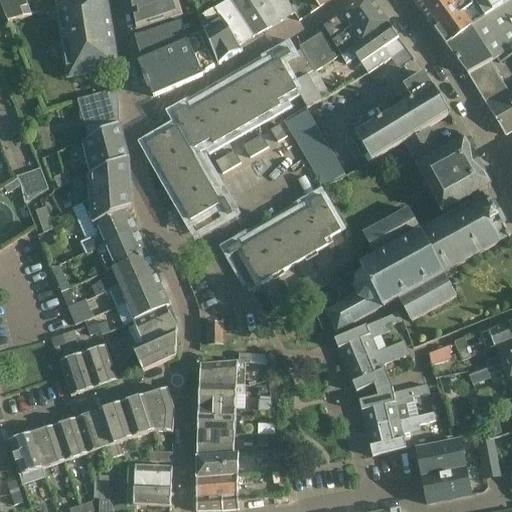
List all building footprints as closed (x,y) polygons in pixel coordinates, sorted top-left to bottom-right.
[(0,0),(0,4),(8,25),(33,17),(26,0),(0,0)] [(55,7),(67,81),(118,68),(106,0),(81,0),(56,6),(55,7)] [(129,0),(133,16),(178,2),(183,0),(129,0)] [(231,2),(253,39),(266,31),(247,0),(229,0),(230,1),(228,2),(228,3),(231,2)] [(295,15),(286,0),(247,0),(266,31),(295,15)] [(313,0),(320,9),(333,0),(313,0)] [(324,28),(332,42),(379,12),(370,0),(365,0),(343,16),(324,28)] [(511,0),(411,0),(447,48),(473,28),(482,23),(501,12),(499,9),(511,1),(511,0)] [(492,40),(456,61),(468,76),(490,63),(496,59),(511,50),(511,1),(499,9),(501,12),(482,23),(492,40)] [(133,16),(136,33),(162,24),(165,24),(179,19),(179,20),(184,18),(178,2),(133,16)] [(215,10),(238,47),(253,39),(231,2),(228,3),(228,2),(215,10)] [(204,9),(197,11),(215,60),(218,67),(241,53),(238,47),(215,10),(207,14),(206,13),(204,9)] [(332,42),(341,57),(388,25),(379,12),(332,42)] [(181,24),(179,20),(179,19),(165,24),(162,24),(164,29),(155,32),(156,36),(136,42),(142,64),(196,53),(194,48),(191,38),(187,40),(186,38),(182,23),(181,24)] [(482,23),(473,28),(447,48),(456,61),(492,40),(482,23)] [(390,61),(382,50),(397,39),(388,25),(341,57),(347,66),(357,59),(368,76),(390,61)] [(314,72),(315,74),(338,60),(322,34),(299,48),(301,51),(302,50),(314,72)] [(196,53),(140,65),(154,98),(202,77),(202,76),(215,69),(199,35),(191,38),(196,53)] [(193,148),(195,151),(211,142),(214,146),(281,108),(278,103),(297,92),(294,87),(309,78),(308,76),(314,72),(302,50),(301,51),(291,57),(288,51),(175,116),(189,141),(193,148)] [(511,50),(496,59),(500,65),(511,58),(511,50)] [(490,63),(468,76),(486,106),(509,93),(509,92),(490,63)] [(356,136),(372,164),(404,145),(429,130),(450,117),(432,89),(424,75),(404,87),(412,101),(356,136)] [(294,87),(297,92),(307,110),(322,101),(309,78),(294,87)] [(509,93),(486,106),(505,138),(511,134),(511,90),(509,92),(509,93)] [(114,91),(77,102),(88,140),(81,143),(90,177),(128,160),(129,160),(129,159),(123,140),(118,124),(119,103),(114,91)] [(290,133),(311,120),(306,111),(284,124),(290,133)] [(290,133),(296,143),(318,130),(311,120),(290,133)] [(271,131),(278,143),(287,138),(280,126),(271,131)] [(147,146),(159,168),(193,148),(189,141),(185,143),(177,129),(147,146)] [(318,130),(296,143),(302,154),(324,141),(318,130)] [(440,212),(442,216),(485,191),(491,188),(464,141),(443,154),(429,130),(404,145),(417,167),(415,168),(440,212)] [(262,137),(243,147),(250,159),(269,149),(262,137)] [(309,165),(330,152),(324,141),(302,154),(309,165)] [(159,168),(172,189),(206,169),(195,151),(193,148),(159,168)] [(215,163),(223,175),(241,164),(234,152),(215,163)] [(330,152),(309,165),(316,178),(338,165),(330,152)] [(87,178),(89,201),(89,202),(130,186),(129,160),(128,160),(90,177),(87,178)] [(338,165),(316,178),(323,190),(345,177),(338,165)] [(26,205),(48,190),(41,169),(17,178),(17,180),(3,189),(8,197),(20,188),(26,205)] [(172,189),(184,211),(219,191),(206,169),(172,189)] [(89,202),(89,201),(82,205),(91,225),(95,224),(95,225),(127,211),(132,209),(130,186),(89,202)] [(184,211),(197,233),(232,214),(219,191),(184,211)] [(357,296),(326,314),(337,334),(398,300),(411,323),(457,298),(447,280),(458,274),(455,269),(475,258),(511,239),(509,235),(506,231),(508,229),(507,228),(507,227),(495,205),(495,206),(494,204),(492,205),(489,200),(490,200),(488,196),(487,196),(485,191),(442,216),(440,212),(433,216),(423,198),(412,205),(414,208),(409,211),(364,235),(376,258),(360,267),(363,273),(356,281),(355,291),(357,296)] [(328,248),(330,252),(346,243),(341,234),(341,233),(321,198),(302,209),(325,249),(328,247),(328,248)] [(36,213),(40,223),(51,219),(47,208),(36,213)] [(302,209),(284,220),(306,260),(325,249),(302,209)] [(127,211),(95,225),(100,236),(82,244),(87,255),(98,251),(137,233),(127,211)] [(40,223),(44,235),(55,230),(51,219),(40,223)] [(284,220),(265,230),(288,270),(306,260),(284,220)] [(265,230),(247,241),(269,281),(288,270),(265,230)] [(98,251),(108,274),(112,272),(112,270),(146,255),(137,233),(98,251)] [(228,252),(250,292),(269,281),(247,241),(228,252)] [(91,289),(96,299),(109,293),(120,288),(154,272),(146,255),(112,270),(112,272),(117,282),(111,285),(103,280),(91,289)] [(334,264),(337,271),(349,264),(345,257),(334,264)] [(337,271),(334,264),(327,268),(331,275),(337,271)] [(61,293),(69,290),(60,267),(52,271),(61,293)] [(127,305),(162,289),(154,272),(120,288),(109,293),(117,309),(127,305)] [(302,295),(315,288),(309,278),(297,285),(302,295)] [(127,305),(115,309),(124,328),(133,324),(168,310),(167,308),(169,307),(162,289),(127,305)] [(61,293),(68,309),(76,306),(69,290),(61,293)] [(68,309),(75,327),(94,319),(86,301),(76,306),(68,309)] [(143,346),(176,332),(177,332),(168,310),(133,324),(143,346)] [(339,349),(347,367),(379,353),(373,340),(389,334),(387,329),(402,322),(399,314),(335,341),(338,350),(339,349)] [(100,335),(101,338),(111,334),(107,323),(98,326),(101,334),(100,335)] [(90,338),(100,335),(101,334),(98,326),(98,324),(87,328),(90,338)] [(207,324),(207,348),(224,348),(224,324),(207,324)] [(454,344),(461,362),(495,349),(496,349),(511,343),(511,325),(509,326),(489,333),(480,337),(483,344),(468,349),(465,340),(454,344)] [(133,350),(143,374),(177,359),(176,332),(143,346),(133,350)] [(63,336),(51,340),(54,350),(66,345),(63,336)] [(114,358),(123,354),(119,343),(110,347),(114,358)] [(379,353),(347,367),(354,385),(353,385),(357,394),(374,386),(377,399),(393,395),(389,380),(384,367),(410,356),(404,343),(379,353)] [(486,363),(489,371),(502,366),(511,361),(511,343),(496,349),(499,358),(486,363)] [(83,355),(94,390),(118,382),(106,347),(83,355)] [(428,356),(432,369),(453,361),(451,355),(453,354),(450,348),(428,356)] [(123,354),(114,358),(118,369),(127,366),(123,354)] [(59,363),(71,398),(94,390),(83,355),(59,363)] [(502,366),(509,385),(511,383),(511,361),(502,366)] [(200,366),(200,386),(237,387),(245,387),(246,364),(237,363),(200,366)] [(199,409),(236,411),(237,387),(199,386),(199,409)] [(363,411),(367,430),(409,420),(406,406),(414,404),(413,399),(429,395),(427,387),(393,395),(377,399),(360,403),(361,411),(363,411)] [(156,433),(173,434),(175,412),(167,390),(144,398),(156,433)] [(489,392),(478,396),(484,414),(494,410),(489,392)] [(121,405),(133,441),(156,433),(144,398),(121,405)] [(272,402),(260,401),(260,412),(273,412),(272,402)] [(115,460),(117,467),(126,464),(120,445),(133,441),(121,405),(99,413),(115,460)] [(236,411),(199,409),(198,433),(235,434),(236,411)] [(494,410),(484,414),(488,426),(498,423),(494,410)] [(99,413),(76,420),(88,456),(101,452),(105,463),(115,460),(99,413)] [(420,427),(436,423),(434,414),(409,420),(367,430),(372,449),(371,449),(373,458),(407,450),(405,443),(409,442),(412,437),(411,435),(421,432),(420,427)] [(54,428),(66,463),(88,456),(76,420),(54,428)] [(491,440),(493,440),(502,437),(498,423),(488,426),(491,440)] [(259,425),(258,435),(268,436),(273,436),(273,426),(259,425)] [(54,428),(31,436),(43,471),(66,463),(54,428)] [(198,433),(197,459),(234,456),(235,434),(198,433)] [(258,448),(268,448),(268,436),(258,435),(258,448)] [(31,436),(8,443),(20,479),(22,486),(46,478),(43,471),(31,436)] [(493,440),(491,440),(476,444),(479,455),(496,451),(493,440)] [(460,443),(438,448),(444,475),(465,471),(460,443)] [(438,448),(417,452),(422,479),(444,475),(438,448)] [(281,451),(267,453),(270,466),(283,464),(281,451)] [(496,451),(479,455),(484,482),(502,478),(496,451)] [(161,454),(150,453),(149,463),(161,464),(161,454)] [(173,454),(161,454),(161,464),(173,464),(173,454)] [(196,478),(196,481),(237,477),(238,477),(238,456),(234,456),(197,459),(196,478)] [(129,467),(128,488),(172,489),(173,469),(129,467)] [(465,471),(444,475),(449,502),(471,498),(465,471)] [(284,472),(276,474),(277,484),(285,482),(284,472)] [(444,475),(422,479),(427,507),(449,502),(444,475)] [(99,490),(109,490),(109,477),(99,477),(99,490)] [(197,497),(196,511),(238,511),(238,497),(237,477),(196,481),(197,497)] [(10,496),(20,493),(16,481),(7,485),(10,496)] [(112,508),(112,511),(137,511),(136,508),(171,509),(172,489),(128,488),(127,505),(112,508)] [(109,490),(99,490),(99,502),(109,502),(109,490)] [(20,493),(10,496),(14,507),(24,504),(20,493)] [(94,511),(92,503),(69,511),(94,511)]
